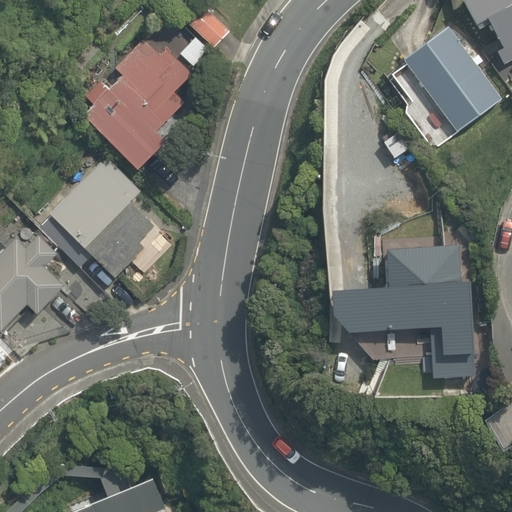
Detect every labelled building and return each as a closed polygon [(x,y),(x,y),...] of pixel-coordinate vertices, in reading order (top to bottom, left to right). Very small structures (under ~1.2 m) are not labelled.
[(0,0),(0,16),(12,3),(8,0),(0,0)] [(200,0),(193,0),(179,16),(217,51),(235,32),(200,0)] [(511,0),(464,0),(465,0),(484,36),(494,30),(506,52),(499,56),(511,79),(511,0)] [(456,35),(389,79),(412,112),(405,117),(429,151),(501,103),(456,35)] [(84,117),(88,121),(142,176),(188,131),(179,121),(192,108),(181,97),(199,80),(192,73),(212,53),(199,39),(180,58),(169,47),(160,56),(140,36),(82,93),(95,106),(84,117)] [(379,111),(359,123),(375,150),(395,138),(379,111)] [(186,265),(190,238),(108,159),(40,231),(84,272),(94,261),(144,309),(186,265)] [(0,333),(22,357),(39,340),(22,322),(33,310),(42,320),(69,294),(46,270),(60,257),(40,236),(28,247),(19,238),(0,256),(0,333)] [(463,246),(387,257),(399,344),(434,339),(440,385),(482,380),(463,246)] [(0,347),(0,390),(21,375),(0,347)] [(150,470),(39,511),(135,511),(161,501),(150,470)]
